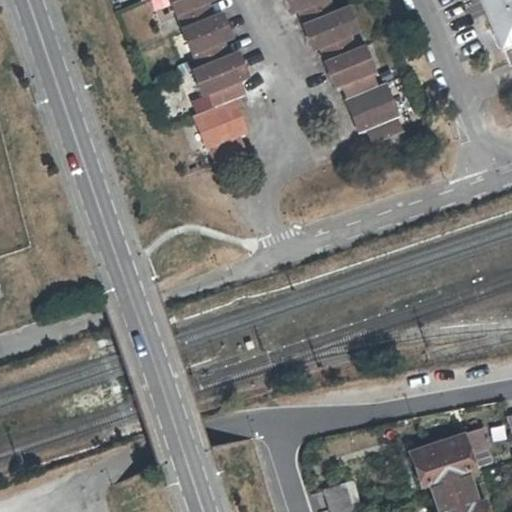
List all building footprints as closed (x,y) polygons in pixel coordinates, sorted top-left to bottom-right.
[(174,0),(185,26),(217,14),(211,1),(214,0),(174,0)] [(304,23),(336,11),(331,0),(287,0),(293,13),(299,11),(304,23)] [(505,39),(511,36),(511,0),(483,0),(494,28),(500,26),(505,39)] [(326,61),(357,49),(351,35),(358,33),(348,7),(336,11),(304,23),(315,50),(321,47),(326,61)] [(217,14),(185,26),(202,67),(233,55),(228,41),(234,39),(223,12),(217,14)] [(500,26),(494,28),(500,42),(505,39),(500,26)] [(502,48),(509,63),(511,61),(511,36),(505,39),(502,48)] [(343,85),(348,96),(379,84),(363,46),(357,49),(326,61),(337,87),(343,85)] [(233,55),(202,67),(197,69),(207,96),(213,93),(218,107),(236,100),(240,99),(249,95),(244,81),(250,79),(240,53),(233,55)] [(385,82),(379,84),(348,96),(362,132),(368,131),(373,143),(405,131),(385,82)] [(236,100),(218,107),(198,115),(217,164),(250,151),(244,137),(250,134),(236,100)] [(487,450),(481,432),(473,435),(479,453),(487,450)] [(410,456),(421,488),(429,486),(437,511),(486,511),(484,504),(477,506),(466,473),(473,471),(468,456),(479,453),(473,435),(410,456)] [(360,511),(351,485),(324,493),(329,511),(360,511)]
